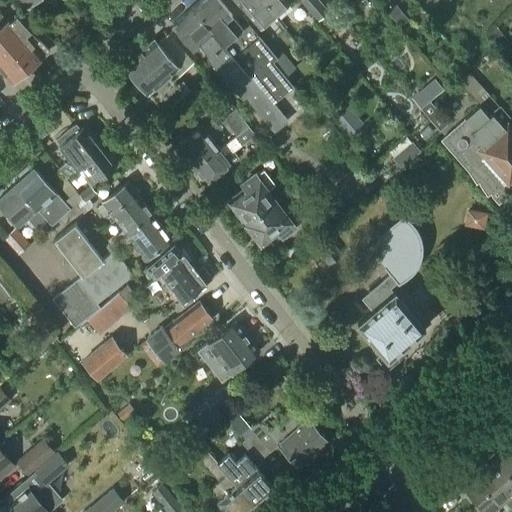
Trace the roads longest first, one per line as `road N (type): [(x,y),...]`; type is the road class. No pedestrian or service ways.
road 1 (residential): [(391,467),(83,69)]
road 2 (residential): [(391,467),(511,397)]
